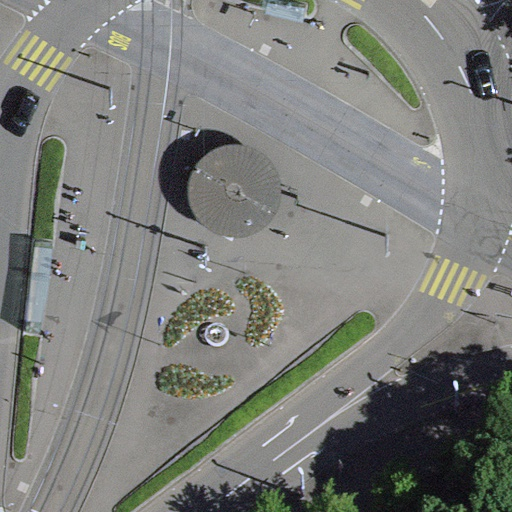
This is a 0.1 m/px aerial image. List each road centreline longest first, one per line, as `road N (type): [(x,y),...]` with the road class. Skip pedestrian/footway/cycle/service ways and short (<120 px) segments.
road 1 (secondary): [(358,395),(450,279),(476,210),(479,140)]
road 2 (secondary): [(205,511),(358,395)]
road 3 (secondary): [(90,0),(59,27),(0,133)]
road 4 (secondary): [(358,395),(511,363)]
